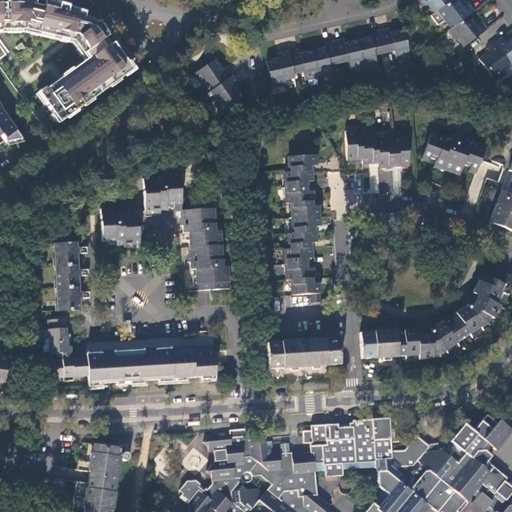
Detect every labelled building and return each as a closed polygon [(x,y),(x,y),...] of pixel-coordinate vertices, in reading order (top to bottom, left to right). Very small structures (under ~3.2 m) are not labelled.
[(0,0),(0,33),(23,34),(68,45),(83,61),(35,96),(57,125),(134,71),(98,24),(94,18),(81,10),(65,4),(43,0),(0,0)] [(419,0),(425,8),(428,5),(434,14),(453,0),(419,0)] [(474,12),(469,6),(462,11),(461,8),(463,7),(458,0),(453,0),(434,14),(431,16),(438,26),(443,22),(443,21),(446,19),(453,28),(469,16),(474,12)] [(466,46),(487,30),(486,30),(481,23),(475,28),(473,26),(475,24),(469,16),(453,28),(449,30),(456,40),(460,37),(466,46)] [(280,58),(267,61),(267,62),(273,88),(286,86),(285,81),(294,79),(293,74),(302,72),(304,81),(331,75),(329,66),(348,62),(350,70),(377,64),(375,56),(394,51),(396,59),(410,56),(404,31),(391,34),(390,29),(379,32),(370,34),(371,38),(346,44),(345,39),(324,44),(325,48),(312,51),(300,54),(299,50),(279,54),(280,58)] [(511,36),(507,41),(509,43),(507,45),(502,38),(494,43),(511,65),(511,64),(511,36)] [(502,72),(511,65),(494,43),(487,49),(492,56),(490,57),(488,55),(479,62),(494,82),(504,75),(502,72)] [(220,113),(243,97),(235,87),(239,84),(227,68),(224,70),(216,60),(193,75),(201,87),(209,81),(214,89),(210,92),(216,101),(213,103),(220,113)] [(0,136),(1,135),(7,142),(23,139),(0,107),(0,136)] [(362,158),(361,137),(356,137),(355,132),(345,132),(346,159),(362,158)] [(452,140),(432,133),(424,156),(427,157),(430,158),(434,159),(430,167),(434,168),(436,164),(442,166),(440,169),(456,175),(460,164),(464,165),(469,167),(477,170),(480,161),(477,160),(482,146),(454,135),(452,140)] [(371,136),(361,137),(362,158),(362,162),(377,161),(376,140),(371,141),(371,136)] [(397,143),(392,144),(393,165),(409,164),(407,138),(397,138),(397,143)] [(393,165),(392,144),(387,144),(386,139),(376,140),(377,161),(378,167),(393,165)] [(313,171),(317,171),(316,155),(289,157),(289,172),(307,171),(313,171)] [(511,163),(509,171),(511,172),(511,178),(506,193),(501,191),(489,223),(511,231),(511,228),(511,223),(511,222),(511,163)] [(460,164),(456,175),(460,176),(464,165),(460,164)] [(289,172),(285,173),(286,188),(308,187),(308,182),(307,171),(289,172)] [(182,206),(181,198),(180,173),(165,173),(165,178),(143,180),(145,212),(160,211),(174,210),(174,206),(182,206)] [(308,187),(286,188),(287,204),(291,203),(309,202),(309,192),(308,187)] [(187,203),(187,198),(181,198),(182,206),(174,206),(174,210),(175,212),(177,211),(182,211),(188,211),(187,203)] [(291,203),(293,218),(315,217),(315,207),(314,202),(309,202),(291,203)] [(116,213),(116,209),(101,209),(102,242),(118,241),(118,246),(139,245),(138,226),(137,212),(116,213)] [(216,231),(214,209),(188,211),(182,211),(184,234),(188,233),(191,269),(195,269),(197,291),(198,291),(229,289),(228,267),(223,267),(221,231),(216,231)] [(315,217),(293,218),(294,234),(311,233),(316,232),(316,227),(315,217)] [(294,234),(289,234),(290,249),(307,248),(312,248),(312,242),(311,233),(294,234)] [(53,244),(57,312),(81,311),(77,243),(53,244)] [(290,249),(285,249),(286,265),(308,264),(307,258),(307,248),(290,249)] [(308,264),(286,265),(287,280),(292,280),(308,279),(308,270),(308,264)] [(284,266),(275,267),(276,274),(285,273),(284,266)] [(506,286),(503,285),(495,281),(481,274),(466,306),(430,329),(418,330),(396,331),(397,357),(418,356),(418,361),(433,360),(433,355),(439,354),(487,324),(490,317),(494,319),(500,306),(496,304),(506,286)] [(292,280),(293,295),(310,294),(314,294),(313,284),(313,279),(308,279),(292,280)] [(321,302),(320,293),(314,294),(310,294),(311,303),(321,302)] [(66,319),(47,320),(48,330),(44,330),(45,340),(48,340),(49,353),(49,354),(57,354),(62,353),(68,353),(67,346),(66,319)] [(396,331),(361,333),(360,333),(361,359),(397,357),(396,331)] [(339,338),(271,343),(267,343),(269,369),(341,365),(339,338)] [(67,346),(68,353),(62,353),(62,356),(62,359),(72,359),(72,355),(71,346),(67,346)] [(87,358),(72,359),(62,359),(53,360),(54,379),(63,379),(63,382),(73,381),(73,378),(87,377),(88,384),(215,376),(214,361),(214,351),(198,352),(198,357),(191,357),(191,351),(155,353),(156,358),(149,358),(149,352),(113,354),(114,360),(107,361),(106,354),(87,355),(87,358)] [(427,511),(431,508),(435,511),(461,511),(468,504),(466,502),(473,495),(477,498),(473,503),(483,511),(484,511),(487,509),(490,511),(511,511),(511,487),(505,481),(507,479),(487,462),(492,457),(487,453),(492,447),(496,450),(511,431),(499,422),(497,424),(487,416),(474,432),(465,425),(452,442),(458,447),(449,457),(442,451),(435,452),(427,446),(417,437),(405,451),(391,452),(391,443),(399,442),(398,433),(390,433),(389,419),(352,421),(352,424),(311,427),(312,431),(303,432),(303,444),(310,444),(311,454),(292,456),(292,457),(282,458),(281,455),(275,456),(268,456),(267,450),(271,447),(271,441),(262,441),(262,440),(249,441),(248,430),(212,433),(203,443),(209,453),(215,453),(215,462),(206,473),(211,477),(212,486),(207,491),(196,481),(186,482),(179,491),(183,494),(180,497),(187,504),(188,511),(427,511)] [(84,508),(82,511),(108,511),(118,447),(93,444),(92,453),(91,452),(88,472),(89,472),(88,478),(87,488),(85,488),(82,508),(84,508)] [(130,457),(130,456),(130,455),(129,454),(129,453),(128,453),(127,453),(128,445),(123,444),(122,448),(118,447),(108,511),(112,511),(121,458),(123,458),(123,459),(124,459),(124,460),(125,460),(126,460),(127,460),(128,460),(129,459),(130,458),(130,457)] [(292,457),(292,456),(291,453),(290,454),(289,445),(281,445),(281,455),(282,458),(292,457)]
